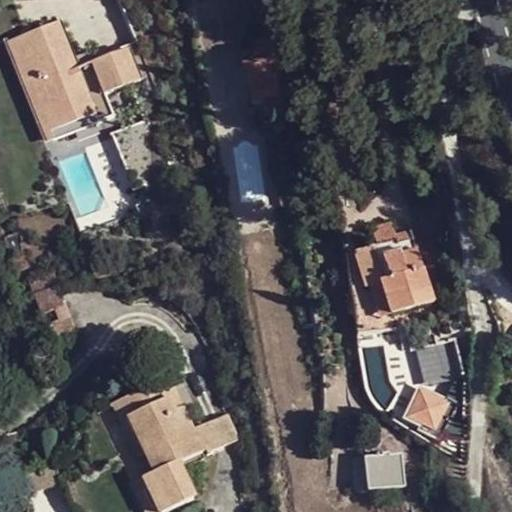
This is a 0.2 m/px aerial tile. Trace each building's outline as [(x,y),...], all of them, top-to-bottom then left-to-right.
[(21,28),(41,19),(44,27),(53,23),(44,0),(14,0),(10,1),(21,28)] [(77,68),(58,23),(18,38),(34,77),(26,81),(47,133),(94,114),(80,78),(77,68)] [(302,96),(299,69),(295,47),(293,49),(290,49),(288,49),(286,49),(285,48),(284,47),(283,43),(283,42),(278,38),(274,37),(271,37),(265,38),(258,40),(254,54),(245,55),(252,103),(263,102),(263,105),(264,108),(266,111),(270,114),(273,115),(278,115),(282,115),(284,114),(288,111),(290,109),(292,107),(293,97),(302,96)] [(34,77),(18,38),(3,45),(19,84),(26,81),(34,77)] [(139,81),(150,76),(137,45),(127,49),(139,81)] [(146,101),(158,96),(150,76),(139,81),(127,49),(90,63),(94,73),(103,96),(132,85),(140,104),(146,101)] [(90,63),(77,68),(80,78),(94,73),(90,63)] [(320,93),(315,66),(299,69),(302,96),(320,93)] [(40,136),(47,133),(26,81),(19,84),(40,136)] [(175,171),(146,101),(140,104),(146,121),(138,125),(159,178),(175,171)] [(98,122),(94,114),(47,133),(40,136),(43,144),(98,122)] [(135,188),(159,178),(138,125),(114,134),(135,188)] [(9,231),(6,221),(0,222),(0,227),(3,234),(9,231)] [(371,229),(377,247),(397,240),(396,235),(392,223),(371,229)] [(396,235),(397,240),(411,236),(409,231),(396,235)] [(377,247),(372,249),(392,315),(434,301),(423,268),(414,244),(411,236),(397,240),(377,247)] [(432,239),(414,244),(423,268),(440,263),(432,239)] [(372,249),(355,254),(365,288),(369,288),(380,319),(392,315),(372,249)] [(355,254),(345,257),(357,336),(376,332),(365,288),(355,254)] [(23,255),(8,261),(14,274),(28,268),(23,255)] [(29,282),(34,293),(57,287),(52,274),(29,282)] [(57,287),(34,293),(53,341),(64,337),(70,349),(80,345),(68,313),(60,297),(57,287)] [(64,337),(53,341),(58,353),(70,349),(64,337)] [(166,379),(131,395),(140,413),(128,418),(146,456),(154,474),(143,480),(157,511),(168,511),(193,500),(179,471),(204,458),(202,453),(206,451),(208,455),(216,451),(204,425),(190,433),(179,410),(181,407),(166,379)] [(405,419),(420,425),(422,420),(433,425),(444,401),(419,390),(405,419)] [(140,413),(131,395),(113,405),(139,458),(146,456),(128,418),(140,413)] [(422,420),(420,425),(417,431),(438,442),(458,404),(446,398),(444,401),(433,425),(422,420)] [(225,415),(204,425),(216,451),(237,440),(225,415)] [(367,458),(371,491),(406,487),(401,455),(367,458)] [(53,466),(20,480),(27,497),(60,483),(53,466)] [(145,511),(157,511),(143,480),(133,485),(145,511)]
